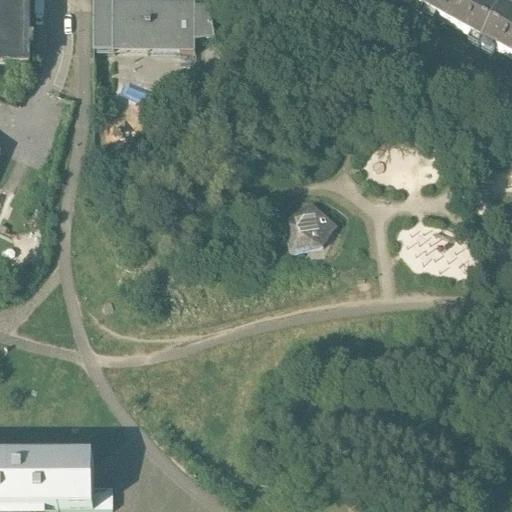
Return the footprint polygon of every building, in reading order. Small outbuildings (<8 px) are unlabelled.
[(0,0),(0,65),(29,66),(29,0),(0,0)] [(401,0),(428,14),(435,0),(401,0)] [(482,0),(435,0),(428,14),(484,44),(502,10),(482,0)] [(217,6),(94,6),(94,50),(194,50),(194,41),(217,41),(217,6)] [(511,15),(502,10),(484,44),(511,59),(511,15)] [(312,211),(283,227),(289,260),(322,252),(337,233),(312,211)] [(102,459),(0,458),(0,511),(51,511),(104,509),(116,510),(114,487),(102,486),(102,459)]
